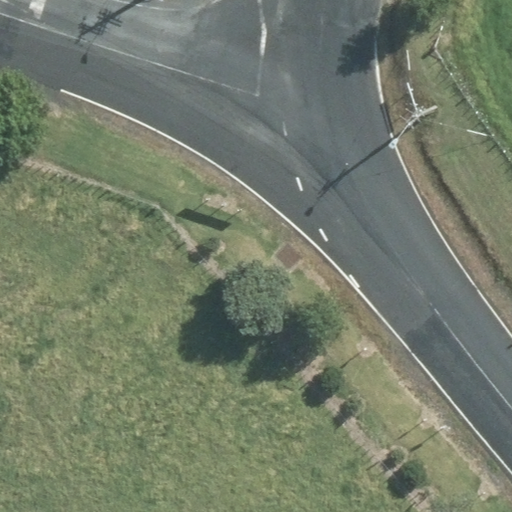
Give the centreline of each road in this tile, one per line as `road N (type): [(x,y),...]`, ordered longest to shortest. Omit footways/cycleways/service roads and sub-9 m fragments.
road 1 (tertiary): [(511,405),(393,247),(353,174),(327,97)]
road 2 (tertiary): [(0,10),(259,92),(327,97)]
